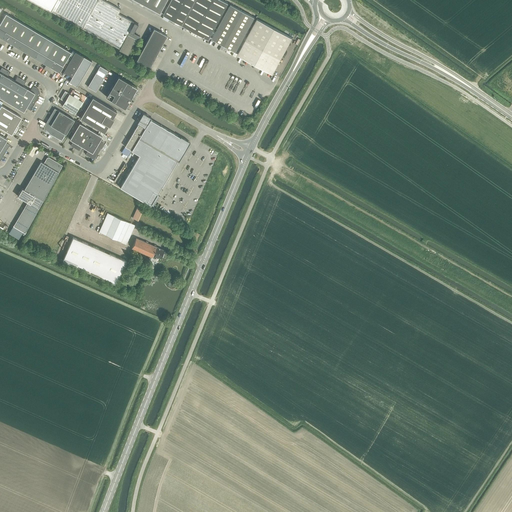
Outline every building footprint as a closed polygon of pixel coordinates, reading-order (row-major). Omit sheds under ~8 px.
[(32,0),(51,10),(120,48),(119,49),(128,54),(136,38),(127,34),(134,22),(118,13),(120,9),(103,0),(32,0)] [(167,0),(137,0),(160,13),(167,0)] [(213,30),(214,27),(228,3),(222,0),(171,0),(164,14),(208,39),(213,30)] [(212,38),(236,51),(254,17),(231,4),(217,29),(216,31),(212,38)] [(0,41),(14,18),(6,13),(0,22),(0,41)] [(7,40),(10,43),(22,23),(14,18),(0,41),(0,42),(4,45),(7,40)] [(237,55),(272,74),(292,38),(257,19),(237,55)] [(134,22),(127,34),(136,38),(137,35),(133,33),(138,24),(134,22)] [(14,45),(11,49),(16,52),(30,28),(22,23),(10,43),(14,45)] [(23,50),(27,52),(38,32),(30,28),(16,52),(20,55),(23,50)] [(156,56),(167,35),(154,28),(136,61),(149,68),(150,66),(151,67),(157,56),(156,56)] [(27,59),(32,62),(46,37),(38,32),(27,52),(30,54),(27,59)] [(36,64),(39,60),(43,62),(54,42),(46,37),(32,62),(36,64)] [(43,69),(48,71),(63,47),(54,42),(43,62),(46,64),(43,69)] [(52,74),(55,69),(59,71),(71,52),(63,47),(48,71),(52,74)] [(62,73),(62,74),(64,71),(72,76),(84,56),(75,51),(62,73)] [(92,61),(84,56),(72,76),(69,81),(77,86),(92,61)] [(88,86),(96,91),(108,70),(100,66),(88,86)] [(0,79),(0,97),(11,79),(7,76),(10,72),(6,70),(0,79)] [(0,97),(8,102),(13,94),(21,79),(17,76),(15,81),(11,79),(0,97)] [(106,96),(125,108),(137,87),(118,76),(106,96)] [(21,79),(13,94),(20,98),(27,88),(23,86),(26,81),(21,79)] [(27,88),(20,98),(28,103),(31,99),(35,102),(39,95),(40,93),(40,91),(39,89),(37,88),(33,86),(30,90),(27,88)] [(60,99),(64,101),(62,106),(75,113),(82,101),(65,91),(60,99)] [(28,103),(20,98),(13,94),(8,102),(24,111),(26,107),(30,110),(35,102),(31,99),(28,103)] [(94,98),(81,119),(104,132),(108,125),(109,126),(114,119),(113,118),(117,111),(94,98)] [(1,105),(0,106),(0,115),(20,127),(24,121),(19,118),(21,116),(1,105)] [(59,111),(55,108),(46,122),(65,134),(66,134),(74,120),(59,110),(59,111)] [(137,123),(138,123),(145,128),(151,118),(151,117),(143,112),(137,123)] [(16,134),(20,127),(0,115),(0,127),(10,133),(12,131),(16,134)] [(180,136),(151,118),(145,128),(138,123),(132,134),(177,160),(179,161),(190,142),(180,136)] [(61,140),(65,134),(46,122),(44,126),(44,128),(44,130),(45,131),(61,140)] [(71,145),(75,148),(83,133),(87,127),(79,122),(70,139),(73,141),(71,145)] [(87,127),(83,133),(103,145),(104,142),(100,139),(102,136),(87,127)] [(85,154),(94,159),(103,145),(83,133),(75,148),(79,150),(82,146),(88,150),(85,154)] [(0,160),(10,145),(5,142),(7,138),(0,134),(0,160)] [(177,160),(132,134),(125,146),(139,155),(120,187),(150,205),(177,160)] [(27,202),(13,226),(25,233),(63,165),(49,157),(48,157),(47,157),(46,158),(44,163),(41,161),(24,189),(22,188),(17,196),(27,202)] [(142,206),(139,205),(138,207),(137,206),(133,218),(137,220),(139,220),(144,209),(142,208),(142,206)] [(99,232),(126,244),(135,225),(107,213),(99,232)] [(73,237),(63,260),(116,283),(126,260),(73,237)] [(152,257),(153,255),(160,258),(164,250),(136,238),(132,248),(149,255),(147,259),(150,260),(151,256),(152,257)]
